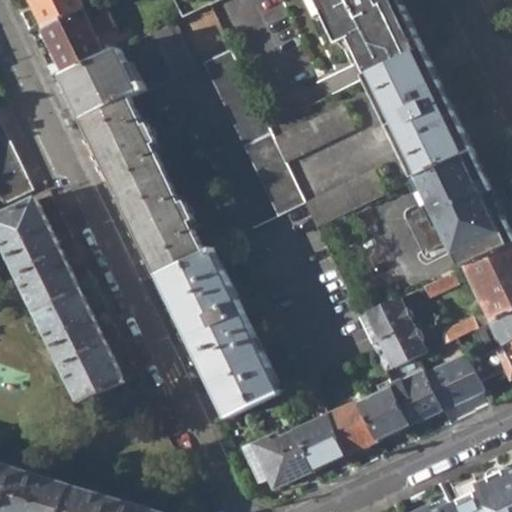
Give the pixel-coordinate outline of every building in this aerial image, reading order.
[(29,0),(41,24),(80,6),(77,0),(29,0)] [(365,59),(373,75),(426,50),(412,21),(402,0),(340,0),(335,3),(326,7),(353,65),(365,59)] [(41,24),(66,75),(107,55),(98,38),(117,28),(111,12),(91,22),(82,4),(80,6),(41,24)] [(152,34),(174,80),(197,69),(175,23),(152,34)] [(66,75),(88,121),(133,101),(144,95),(122,48),(107,55),(66,75)] [(373,75),(422,178),(476,152),(426,50),(373,75)] [(279,217),(306,205),(286,162),(275,138),(268,125),(234,51),(207,65),(279,217)] [(88,121),(162,274),(206,254),(196,232),(198,231),(183,199),(179,200),(157,154),(160,152),(146,121),(142,123),(133,101),(88,121)] [(344,105),(275,138),(286,162),(356,129),(344,105)] [(0,191),(5,201),(32,189),(0,121),(0,191)] [(511,247),(511,228),(497,199),(476,152),(422,178),(407,186),(420,212),(410,217),(429,254),(452,243),(466,270),(470,267),(511,247)] [(376,171),(306,205),(318,229),(336,220),(344,216),(387,195),(376,171)] [(45,328),(83,403),(126,383),(37,198),(0,216),(0,230),(4,238),(2,239),(46,327),(45,328)] [(344,216),(336,220),(348,246),(357,242),(344,216)] [(209,237),(214,249),(252,231),(247,220),(209,237)] [(511,247),(470,267),(497,321),(511,314),(511,247)] [(214,249),(206,254),(162,274),(232,419),(284,394),(214,249)] [(464,270),(454,275),(458,284),(468,279),(464,270)] [(431,296),(433,300),(460,287),(458,284),(454,275),(427,287),(431,296)] [(366,284),(379,311),(387,307),(374,280),(366,284)] [(431,296),(427,287),(421,290),(425,299),(431,296)] [(361,320),(387,372),(418,357),(427,353),(402,299),(387,307),(379,311),(361,320)] [(478,330),(490,355),(511,344),(511,314),(497,321),(478,330)] [(511,380),(511,379),(511,344),(490,355),(472,363),(476,372),(481,384),(507,372),(511,380)] [(469,357),(427,376),(444,412),(486,393),(481,384),(476,372),(472,363),(469,357)] [(427,376),(396,390),(413,426),(444,412),(427,376)] [(395,388),(363,403),(381,441),(413,426),(396,390),(395,388)] [(363,403),(332,417),(350,455),(381,441),(363,403)] [(314,423),(298,431),(317,471),(350,455),(332,417),(327,408),(311,416),(314,423)] [(276,489),(317,471),(298,431),(281,438),(278,433),(247,448),(262,482),(271,478),(276,489)] [(0,511),(3,511),(158,511),(155,511),(156,509),(92,489),(90,491),(61,482),(62,480),(0,461),(0,511)] [(511,511),(511,473),(511,474),(508,469),(478,483),(482,492),(450,504),(454,511),(511,511)]
